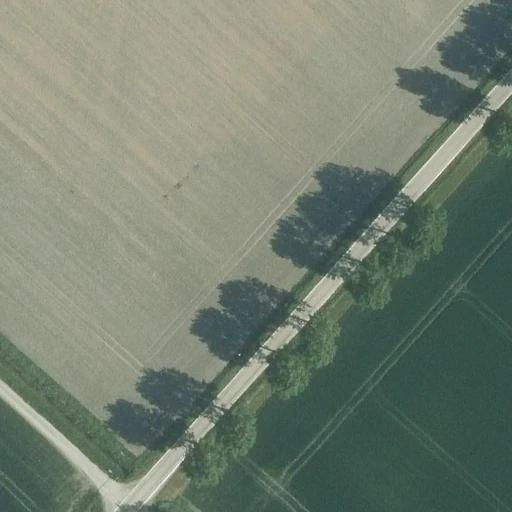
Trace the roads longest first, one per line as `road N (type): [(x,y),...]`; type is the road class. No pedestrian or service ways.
road 1 (unclassified): [(129,511),(511,84)]
road 2 (track): [(131,509),(0,390)]
